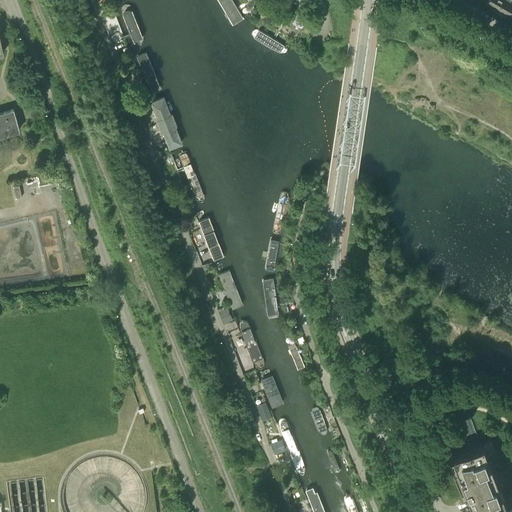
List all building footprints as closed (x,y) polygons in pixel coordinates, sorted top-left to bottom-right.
[(233,0),(218,0),(233,25),(244,19),(238,8),(233,0)] [(511,0),(501,0),(497,8),(508,14),(509,12),(511,13),(511,0)] [(130,2),(117,8),(131,42),(144,37),(130,2)] [(292,22),(301,27),(304,22),(295,18),(294,18),(292,22)] [(252,32),(254,35),(284,54),(286,53),(287,51),(288,48),(287,45),(285,44),(274,37),(259,28),(255,28),(253,30),(252,32)] [(137,51),(153,92),(162,89),(146,48),(137,51)] [(151,100),(169,147),(183,141),(165,94),(157,98),(151,100)] [(0,134),(19,129),(13,108),(0,112),(0,134)] [(181,157),(197,198),(204,195),(188,155),(181,157)] [(286,227),(293,192),(280,189),(274,224),(286,227)] [(199,218),(213,259),(225,255),(211,214),(199,218)] [(265,268),(274,270),(281,241),(272,238),(265,268)] [(231,269),(220,273),(233,309),(244,305),(231,269)] [(268,316),(279,314),(273,276),(263,278),(268,316)] [(224,321),(233,318),(230,306),(221,309),(224,321)] [(238,319),(256,368),(266,365),(248,316),(238,319)] [(296,370),(305,368),(294,335),(285,339),(296,370)] [(284,401),(273,372),(262,377),(272,405),(284,401)] [(319,406),(312,409),(320,431),(328,428),(319,406)] [(259,414),(262,420),(273,416),(270,410),(269,411),(259,414)] [(295,467),(304,464),(286,415),(277,419),(295,467)] [(273,453),(285,449),(282,439),(270,444),(273,453)] [(510,511),(496,474),(492,475),(491,471),(495,470),(485,444),(452,456),(456,466),(457,465),(474,511),(510,511)] [(343,468),(335,449),(328,452),(335,471),(343,468)] [(311,511),(324,511),(314,487),(303,492),(311,511)] [(360,511),(353,491),(342,495),(348,511),(360,511)]
